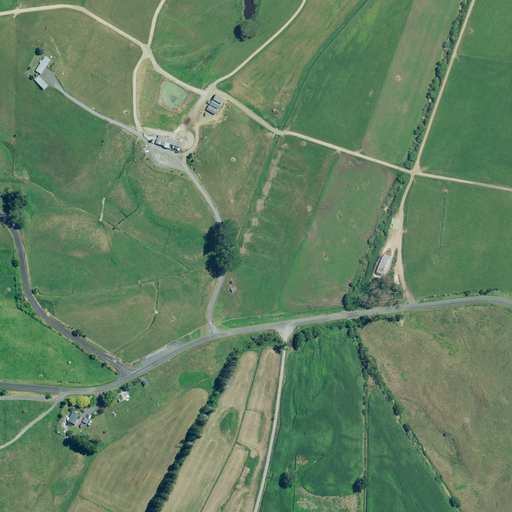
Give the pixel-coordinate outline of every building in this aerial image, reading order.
[(49,60),(44,56),(41,60),(40,60),(38,62),(40,63),(35,71),(40,74),(49,60)] [(43,89),(48,85),(44,81),(44,82),(38,76),(34,80),(43,89)] [(222,99),(214,94),(211,99),(219,104),(222,99)] [(219,105),(208,99),(206,103),(217,109),(219,105)] [(216,110),(208,105),(205,110),(214,114),(216,110)] [(180,142),(158,135),(155,143),(163,146),(163,147),(169,149),(170,147),(168,147),(169,144),(178,147),(180,142)] [(129,397),(125,390),(114,396),(118,403),(129,397)] [(67,417),(66,419),(67,420),(67,421),(68,422),(67,424),(72,426),(72,424),(75,425),(77,420),(76,419),(78,415),(72,411),(68,418),(67,417)]
